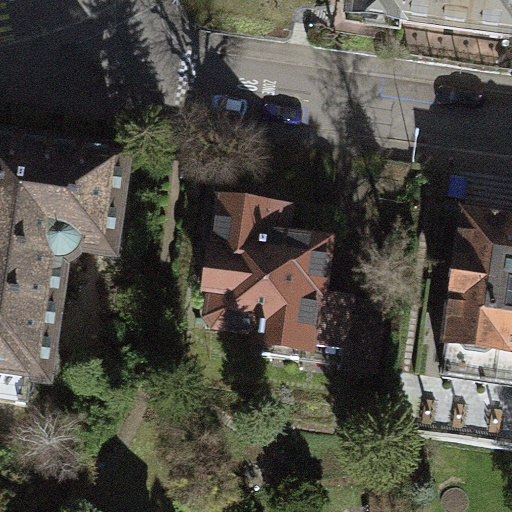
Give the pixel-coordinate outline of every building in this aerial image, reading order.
[(511,0),(347,0),(352,14),(511,34),(511,0)] [(123,154),(0,138),(0,403),(24,407),(28,378),(44,380),(60,262),(80,249),(110,253),(123,154)] [(288,212),(218,203),(204,327),(264,334),(261,356),(300,360),(301,348),(337,352),(343,301),(321,298),(327,242),(285,237),(288,212)] [(511,220),(464,215),(442,380),(511,388),(511,220)] [(381,305),(343,301),(337,352),(335,367),(373,371),(381,305)]
